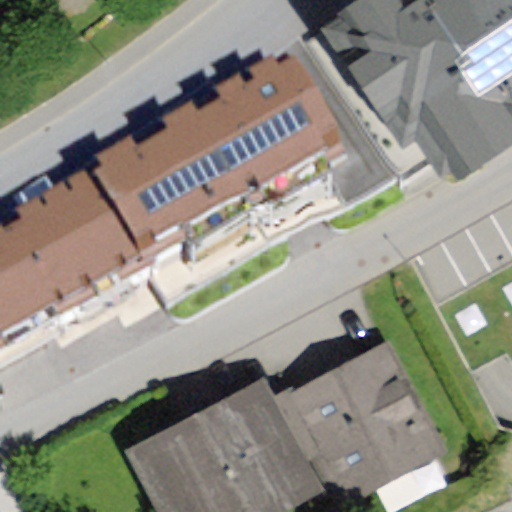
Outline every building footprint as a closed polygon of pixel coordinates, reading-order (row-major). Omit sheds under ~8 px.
[(399,149),(416,138),(440,173),(469,173),(511,146),(511,0),(361,0),(318,29),(399,149)] [(92,175),(144,265),(349,148),(297,57),(92,175)] [(0,228),(0,348),(144,265),(92,175),(0,228)] [(328,505),(454,445),(402,337),(276,397),(318,485),(328,505)] [(268,381),(133,446),(164,511),(261,511),(318,485),(276,397),(268,381)]
